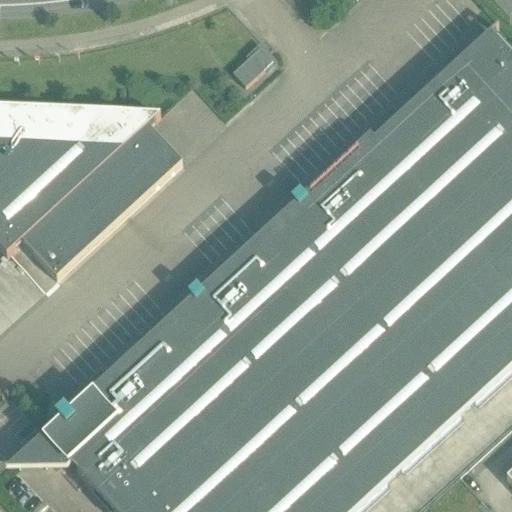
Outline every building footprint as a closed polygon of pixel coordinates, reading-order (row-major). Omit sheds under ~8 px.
[(67,474),(71,471),(108,511),(359,511),(511,372),(511,61),(491,38),(374,146),(370,142),(304,202),(300,198),(290,206),(294,211),(201,297),(196,292),(187,301),(191,306),(68,419),(64,414),(54,423),(58,428),(6,476),(67,474)] [(260,53),(250,62),(263,76),(272,67),(260,53)] [(250,62),(238,73),(251,87),(263,76),(250,62)] [(238,73),(232,78),(245,92),(251,87),(238,73)] [(0,254),(7,262),(22,248),(57,285),(182,170),(148,132),(160,120),(0,113),(0,254)]
